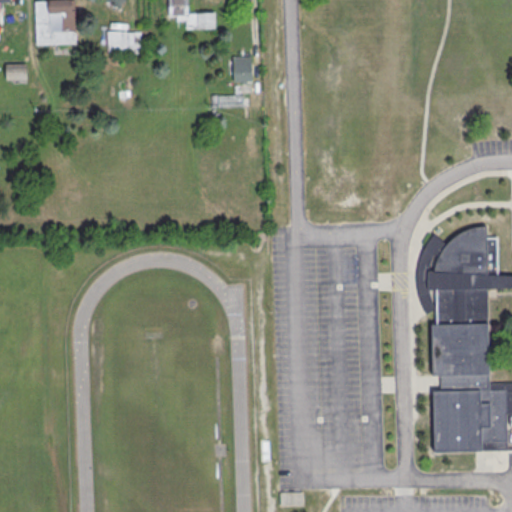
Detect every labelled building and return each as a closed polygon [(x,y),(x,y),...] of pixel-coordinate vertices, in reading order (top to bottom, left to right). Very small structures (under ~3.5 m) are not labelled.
[(75,44),(75,0),(34,0),(35,44),(75,44)] [(215,28),(215,11),(187,12),(187,0),(167,0),(168,19),(186,19),(186,29),(215,28)] [(140,30),(107,30),(107,52),(140,52),(140,30)] [(251,81),(251,55),(231,55),(231,81),(251,81)] [(26,80),(26,67),(6,67),(6,80),(26,80)] [(243,94),(211,93),(211,106),(243,107),(243,94)] [(511,275),(497,276),(496,237),(486,237),(486,225),(446,237),(419,238),(421,312),(431,311),(434,451),(508,450),(507,413),(511,413),(511,275)] [(302,491),(280,491),(280,505),(302,505),(302,491)]
